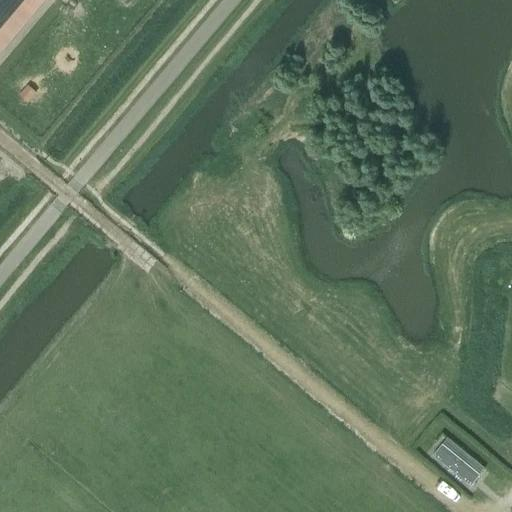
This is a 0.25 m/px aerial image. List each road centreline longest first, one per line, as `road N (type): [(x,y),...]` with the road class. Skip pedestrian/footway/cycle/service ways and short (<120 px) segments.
road 1 (track): [(0,138),(461,511)]
road 2 (unknown): [(262,0),(0,310)]
